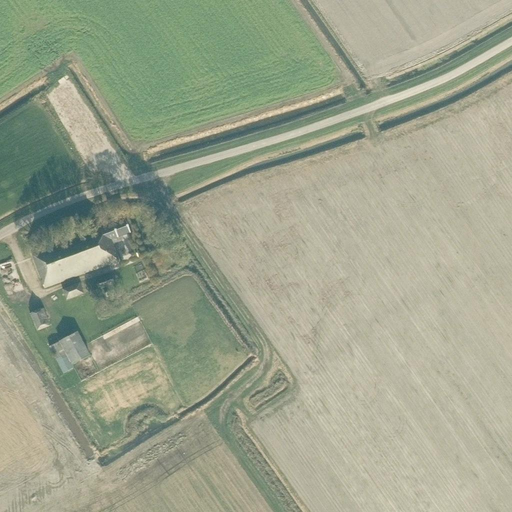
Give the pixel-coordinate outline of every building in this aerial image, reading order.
[(122,237),(131,233),(126,221),(100,230),(99,228),(31,253),(44,288),(118,261),(113,244),(123,240),(122,237)] [(98,289),(114,283),(111,276),(95,282),(98,289)] [(67,300),(84,293),(80,283),(62,290),(67,300)] [(37,331),(50,325),(43,309),(30,314),(37,331)] [(60,342),(72,365),(89,356),(77,333),(60,342)] [(73,369),(72,365),(60,342),(50,347),(63,374),(73,369)]
